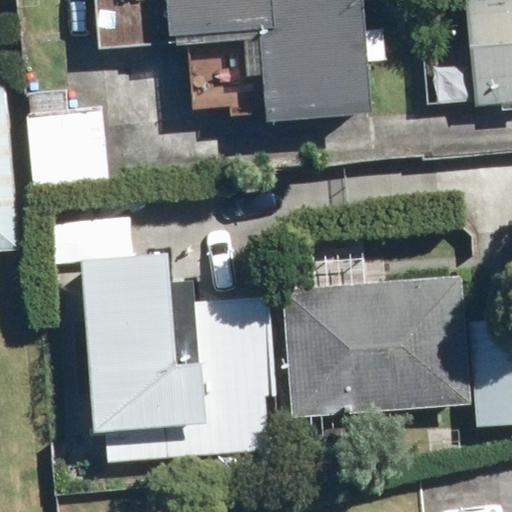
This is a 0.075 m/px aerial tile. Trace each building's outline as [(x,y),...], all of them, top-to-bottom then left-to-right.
[(265,107),(264,117),(372,110),(364,0),(91,0),(95,46),(184,40),(189,110),(265,107)] [(511,0),(412,0),(422,101),(469,98),(470,108),(511,103),(511,0)] [(0,253),(12,252),(0,93),(0,253)] [(104,179),(98,110),(25,116),(31,186),(104,179)] [(81,256),(98,458),(265,449),(256,295),(169,300),(166,253),(81,256)] [(453,275),(277,290),(288,413),(464,397),(453,275)] [(511,317),(463,321),(471,426),(511,422),(511,317)]
